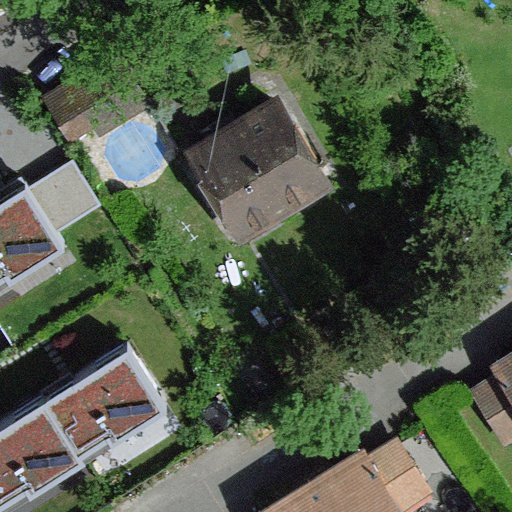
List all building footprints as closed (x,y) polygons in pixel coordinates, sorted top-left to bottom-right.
[(148,99),(120,54),(51,97),(79,142),(148,99)] [(276,102),(198,151),(246,228),(324,179),(276,102)] [(9,208),(0,213),(0,295),(55,265),(9,208)] [(123,359),(0,438),(0,511),(14,511),(163,417),(123,359)] [(511,438),(511,377),(504,365),(471,385),(507,441),(511,438)] [(400,433),(368,452),(402,507),(434,486),(400,433)] [(368,452),(316,484),(333,511),(405,511),(402,507),(368,452)] [(333,511),(316,484),(273,511),(333,511)]
